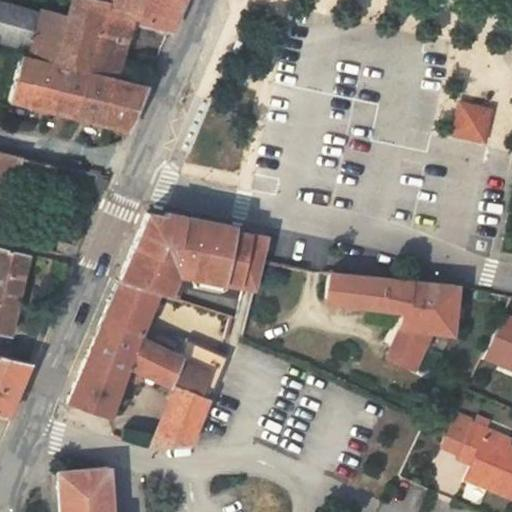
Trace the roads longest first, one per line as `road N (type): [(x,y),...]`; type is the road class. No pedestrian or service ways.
road 1 (residential): [(127,181),(367,232),(511,274)]
road 2 (residential): [(29,422),(150,465),(228,459),(379,511)]
road 3 (residential): [(29,422),(127,181)]
road 4 (residential): [(127,181),(201,0)]
